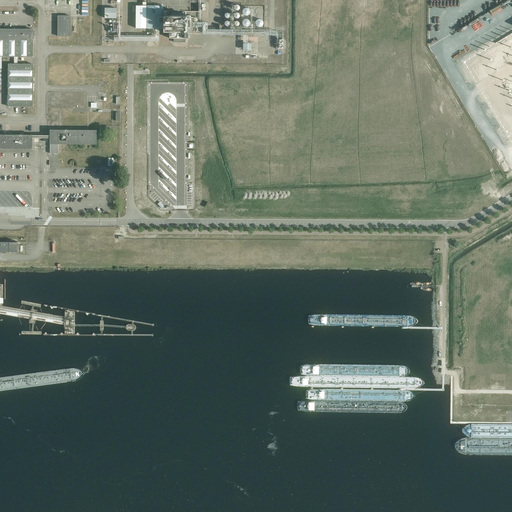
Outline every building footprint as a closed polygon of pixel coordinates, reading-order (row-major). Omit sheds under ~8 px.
[(192,33),(192,17),(163,17),(163,6),(147,6),(147,28),(163,28),(163,32),(169,32),(169,38),(173,38),(173,42),(185,42),(185,38),(187,38),(187,33),(192,33)] [(105,7),(105,18),(117,18),(117,7),(105,7)] [(70,36),(70,16),(58,16),(58,36),(70,36)] [(511,26),(464,56),(511,135),(511,26)] [(33,57),(33,29),(0,29),(0,56),(14,57),(18,57),(33,57)] [(18,64),(14,64),(8,64),(8,106),(32,106),(32,64),(18,64)] [(96,144),(96,130),(50,130),(50,144),(50,153),(54,153),(54,155),(56,155),(56,153),(58,154),(58,144),(96,144)] [(0,148),(32,149),(32,135),(0,134),(0,148)] [(18,252),(18,242),(9,242),(0,242),(0,241),(0,252),(9,252),(18,252)] [(504,388),(505,375),(492,375),(492,387),(504,388)]
